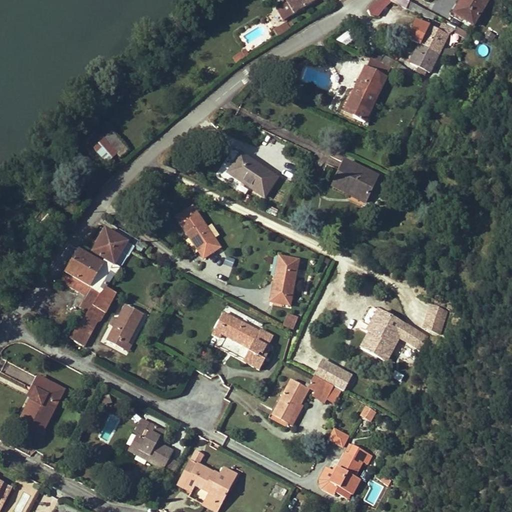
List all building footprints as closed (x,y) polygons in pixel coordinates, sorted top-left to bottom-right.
[(294,14),(317,0),(287,0),(285,1),(287,4),(294,14)] [(378,17),(384,9),(391,2),(392,0),(379,0),(368,10),(370,16),(378,17)] [(423,9),(409,2),(405,0),(392,0),(391,2),(406,9),(419,16),(419,15),(432,19),(434,15),(423,9)] [(473,26),(488,0),(461,0),(453,14),(473,26)] [(294,14),(287,4),(277,10),(284,21),(294,14)] [(429,73),(448,34),(439,30),(428,25),(428,26),(415,22),(407,38),(419,44),(410,64),(419,68),(425,71),(429,73)] [(275,36),(289,31),(286,23),(272,27),(275,36)] [(451,28),(446,25),(443,23),(439,30),(448,34),(451,28)] [(465,37),(467,33),(457,28),(455,32),(465,37)] [(492,41),(495,34),(486,29),(482,36),(492,41)] [(477,45),(480,39),(474,35),(471,42),(477,45)] [(382,58),(367,51),(365,56),(371,58),(380,63),(382,58)] [(237,64),(249,56),(246,52),(243,54),(242,53),(233,59),(237,64)] [(452,63),(455,56),(447,52),(444,59),(452,63)] [(397,63),(383,56),(382,58),(380,63),(391,68),(393,69),(397,63)] [(365,123),(386,77),(391,68),(380,63),(371,58),(366,67),(365,67),(346,107),(355,112),(352,117),(365,123)] [(469,97),(458,91),(456,94),(451,92),(447,99),(463,108),(464,106),(469,97)] [(469,109),(474,100),(469,97),(464,106),(469,109)] [(355,112),(346,107),(344,113),(352,117),(355,112)] [(112,133),(114,131),(108,124),(98,132),(104,139),(105,140),(112,133)] [(93,149),(104,139),(98,132),(87,142),(93,149)] [(128,151),(112,133),(105,140),(117,154),(120,158),(128,151)] [(105,140),(104,139),(93,149),(107,164),(117,154),(105,140)] [(264,197),(276,178),(240,154),(228,173),(264,197)] [(364,202),(377,176),(345,161),(334,183),(356,193),(354,198),(364,202)] [(356,193),(334,183),(332,187),(354,198),(356,193)] [(220,248),(192,207),(176,218),(190,239),(191,238),(200,250),(198,251),(203,259),(220,248)] [(139,241),(120,229),(116,236),(134,247),(139,241)] [(100,246),(108,232),(105,230),(97,244),(100,246)] [(119,269),(130,252),(134,247),(116,236),(108,232),(100,246),(97,244),(92,253),(95,254),(105,260),(119,269)] [(200,250),(191,238),(190,239),(198,251),(200,250)] [(144,247),(138,243),(134,248),(140,253),(144,247)] [(379,258),(366,251),(364,256),(377,263),(379,258)] [(105,288),(119,269),(105,260),(103,265),(92,259),(79,252),(60,281),(86,296),(80,307),(88,312),(92,307),(105,288)] [(105,260),(95,254),(92,259),(103,265),(105,260)] [(289,306),(298,261),(280,257),(277,276),(275,276),(270,302),(289,306)] [(30,268),(27,263),(18,267),(21,273),(30,268)] [(98,320),(102,312),(105,314),(115,293),(105,288),(92,307),(88,312),(69,340),(83,347),(98,320)] [(186,307),(189,300),(185,297),(181,304),(186,307)] [(134,330),(142,314),(126,306),(118,320),(114,329),(107,342),(115,346),(119,341),(126,345),(127,343),(132,333),(130,332),(132,329),(134,330)] [(439,333),(446,311),(430,306),(423,328),(439,333)] [(427,337),(371,307),(367,308),(361,320),(362,324),(371,329),(369,333),(361,349),(382,360),(395,336),(399,338),(420,350),(427,337)] [(259,332),(223,313),(218,322),(224,325),(220,333),(221,333),(232,339),(233,337),(235,338),(234,340),(250,349),(243,362),(259,370),(264,360),(263,359),(264,356),(266,357),(270,349),(267,348),(273,337),(260,330),(259,332)] [(293,329),(298,318),(288,315),(284,326),(293,329)] [(220,333),(224,325),(218,322),(212,334),(219,338),(221,333),(220,333)] [(62,345),(65,339),(57,334),(53,339),(62,345)] [(386,362),(399,338),(395,336),(382,360),(386,362)] [(127,353),(131,346),(127,343),(126,345),(119,341),(115,346),(123,350),(127,353)] [(337,369),(322,361),(319,367),(334,375),(337,369)] [(150,381),(153,368),(139,365),(136,377),(150,381)] [(343,392),(351,376),(337,369),(334,375),(319,367),(314,377),(341,391),(343,392)] [(393,371),(391,379),(402,382),(404,374),(393,371)] [(44,428),(64,390),(38,377),(32,389),(37,392),(33,399),(31,398),(31,399),(26,408),(34,412),(29,421),(44,429),(44,428)] [(327,400),(333,387),(314,377),(308,387),(315,391),(312,396),(323,403),(324,401),(325,403),(327,400)] [(300,405),(308,389),(291,380),(272,416),(286,424),(297,403),(300,405)] [(333,404),(341,391),(333,387),(327,400),(333,404)] [(33,399),(37,392),(32,389),(27,397),(31,399),(31,398),(33,399)] [(291,426),(302,406),(300,405),(297,403),(286,424),(291,426)] [(370,421),(375,413),(366,407),(361,416),(370,421)] [(29,421),(34,412),(26,408),(19,422),(41,434),(44,429),(29,421)] [(286,424),(272,416),(271,418),(285,426),(286,424)] [(145,431),(149,424),(142,420),(134,433),(136,435),(144,439),(148,433),(145,431)] [(162,448),(156,445),(159,439),(163,441),(167,433),(149,424),(145,431),(148,433),(144,439),(136,435),(129,448),(138,453),(140,450),(150,456),(147,461),(163,470),(164,469),(169,458),(173,452),(164,447),(163,446),(162,448)] [(342,446),(346,438),(335,431),(330,440),(342,446)] [(164,447),(167,442),(163,441),(159,439),(156,445),(162,448),(163,446),(164,447)] [(351,495),(360,480),(354,477),(362,462),(367,465),(372,456),(353,446),(348,454),(346,453),(334,474),(326,469),(320,481),(320,485),(322,489),(334,495),(335,493),(338,488),(350,494),(351,495)] [(150,456),(140,450),(138,453),(129,448),(128,450),(147,461),(150,456)] [(199,465),(204,456),(195,451),(190,461),(199,465)] [(172,474),(178,463),(169,458),(164,469),(172,474)] [(226,479),(230,472),(223,468),(219,476),(199,465),(190,461),(177,485),(191,492),(195,486),(208,493),(205,500),(220,508),(229,491),(225,489),(229,481),(226,479)] [(229,491),(237,476),(230,472),(226,479),(229,481),(225,489),(229,491)] [(388,486),(391,480),(384,476),(380,480),(388,486)] [(0,511),(12,490),(0,483),(0,511)] [(350,494),(338,488),(335,493),(347,500),(350,494)] [(34,509),(41,497),(45,499),(46,496),(40,493),(32,508),(34,509)] [(22,511),(23,511),(28,503),(21,500),(16,509),(22,511)] [(214,511),(217,511),(220,508),(205,500),(202,505),(214,511)]
